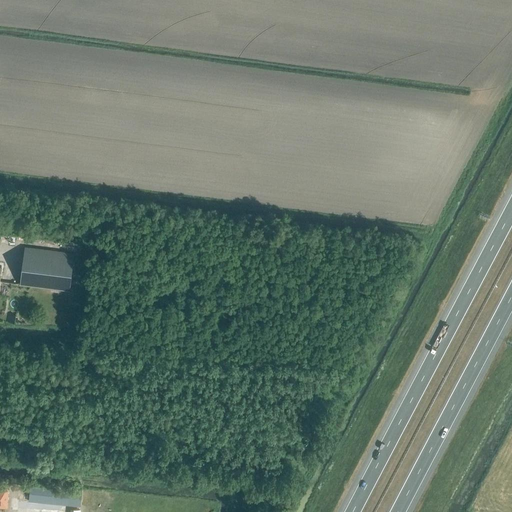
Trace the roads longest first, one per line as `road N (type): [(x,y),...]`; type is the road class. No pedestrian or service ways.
road 1 (motorway): [(511,212),(354,511)]
road 2 (motorway): [(398,511),(511,296)]
